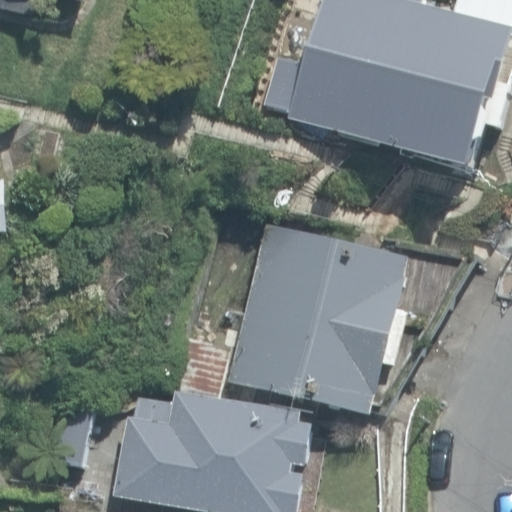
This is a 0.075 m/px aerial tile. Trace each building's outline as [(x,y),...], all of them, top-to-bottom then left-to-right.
[(0,0),(0,12),(36,21),(41,0),(0,0)] [(291,124),(475,177),(497,101),(511,105),(511,100),(511,4),(497,0),(464,0),(459,18),(425,9),(427,0),(326,0),(307,68),(279,60),(265,108),(293,116),(291,124)] [(0,281),(1,281),(0,273),(0,235),(14,235),(8,183),(0,183),(0,281)] [(231,388),(376,419),(414,343),(431,347),(482,263),(385,242),(382,253),(266,228),(231,388)] [(176,390),(222,401),(235,351),(189,340),(176,390)] [(49,463),(85,470),(102,384),(65,377),(49,463)] [(117,497),(203,511),(302,511),(309,478),(296,476),(298,466),(312,469),(319,429),(306,427),(307,416),(180,394),(178,405),(141,399),(137,419),(131,418),(117,497)]
